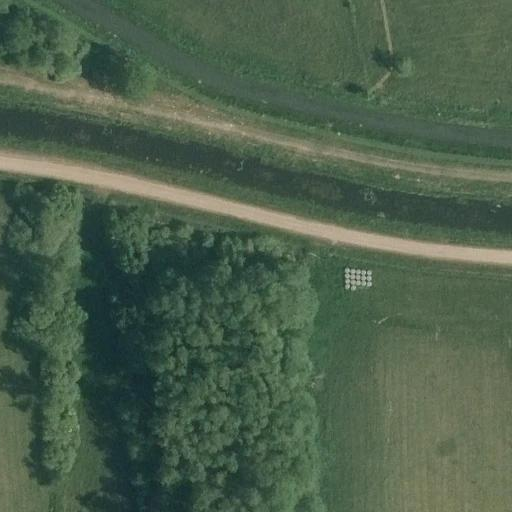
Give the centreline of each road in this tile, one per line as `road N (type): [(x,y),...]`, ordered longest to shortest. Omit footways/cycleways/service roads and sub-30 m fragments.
road 1 (track): [(0,161),(96,175),(337,236),(511,257)]
road 2 (track): [(0,83),(99,97),(418,170),(511,178)]
